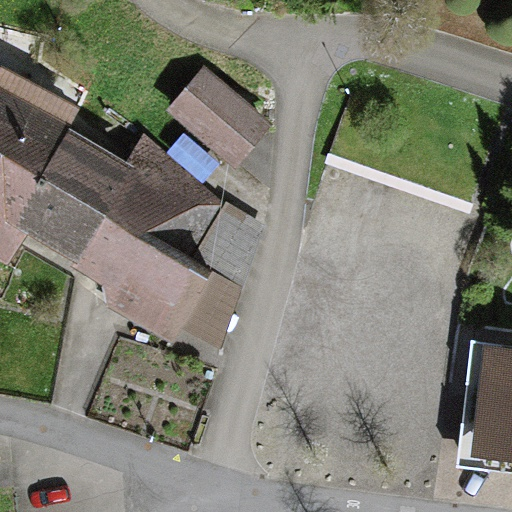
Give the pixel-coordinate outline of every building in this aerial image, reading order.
[(263,120),(210,74),(177,112),(230,158),(263,120)] [(0,152),(39,175),(63,133),(69,123),(0,83),(0,152)] [(351,92),(330,153),(401,178),(423,117),(351,92)] [(423,117),(401,178),(472,203),(493,142),(423,117)] [(127,170),(63,133),(39,175),(15,216),(80,252),(105,268),(133,219),(152,186),(127,170)] [(0,237),(2,239),(15,216),(39,175),(0,152),(0,237)] [(105,268),(122,278),(145,238),(150,229),(133,219),(105,268)] [(140,289),(127,314),(174,338),(211,271),(192,261),(145,238),(122,278),(137,288),(140,289)] [(465,455),(511,461),(511,349),(473,345),(465,455)]
